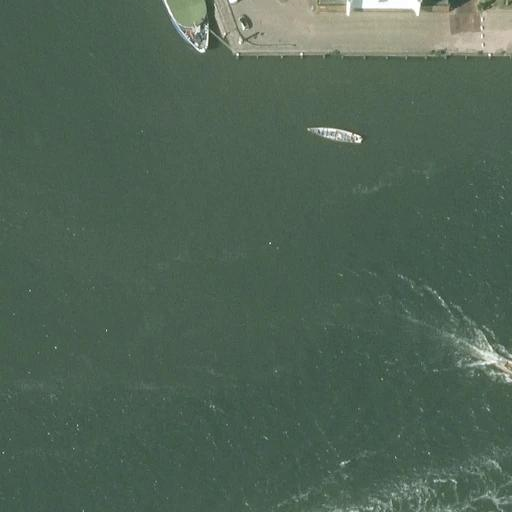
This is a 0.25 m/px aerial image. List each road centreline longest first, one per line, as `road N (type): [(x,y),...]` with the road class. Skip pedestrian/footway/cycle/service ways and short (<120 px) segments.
road 1 (trunk): [(396,511),(399,0)]
road 2 (trunk): [(364,0),(363,511)]
